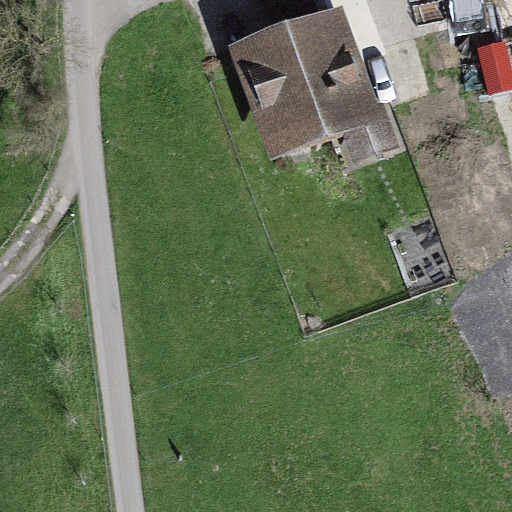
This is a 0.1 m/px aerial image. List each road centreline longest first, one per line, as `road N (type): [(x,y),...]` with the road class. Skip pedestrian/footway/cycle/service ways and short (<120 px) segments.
road 1 (unclassified): [(75,0),(84,156),(130,511)]
road 2 (track): [(0,275),(84,156)]
